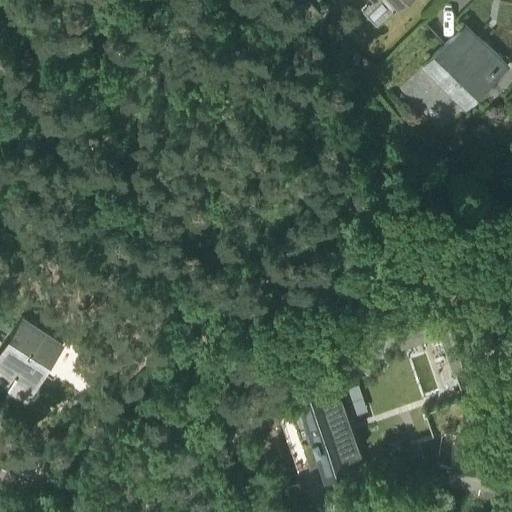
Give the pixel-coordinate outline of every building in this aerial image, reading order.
[(312,21),(321,12),(308,0),(299,8),(312,21)] [(383,0),(392,8),(400,0),(370,0),(373,2),(375,0),(383,0)] [(462,108),(507,65),(465,23),(420,67),(462,108)] [(421,315),(393,325),(398,338),(421,330),(423,336),(440,330),(451,363),(453,367),(471,361),(455,314),(436,320),(424,324),(421,315)] [(0,377),(27,395),(61,344),(21,316),(9,335),(12,337),(0,355),(0,377)] [(336,393),(333,384),(276,404),(297,465),(320,456),(324,467),(357,456),(337,392),(336,393)] [(354,417),(369,412),(362,386),(347,390),(354,417)] [(417,440),(410,442),(413,453),(420,451),(417,440)] [(501,498),(508,452),(453,443),(447,477),(467,480),(465,492),(501,498)]
